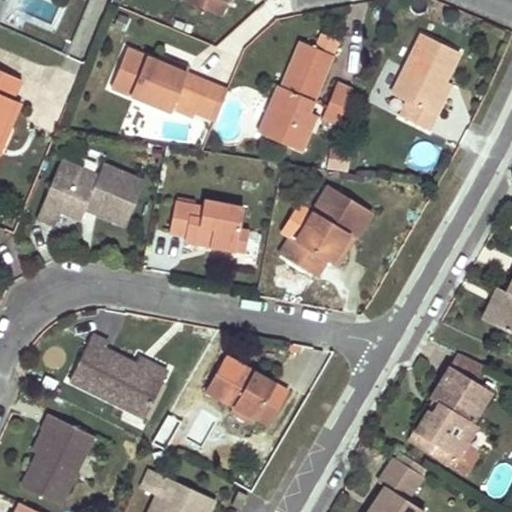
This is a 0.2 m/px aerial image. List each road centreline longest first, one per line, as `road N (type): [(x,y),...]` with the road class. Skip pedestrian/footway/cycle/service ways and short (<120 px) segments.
road 1 (residential): [(0,376),(28,322),(88,293),(365,338),(387,349)]
road 2 (residential): [(387,349),(511,125)]
road 3 (residential): [(292,511),(387,349)]
